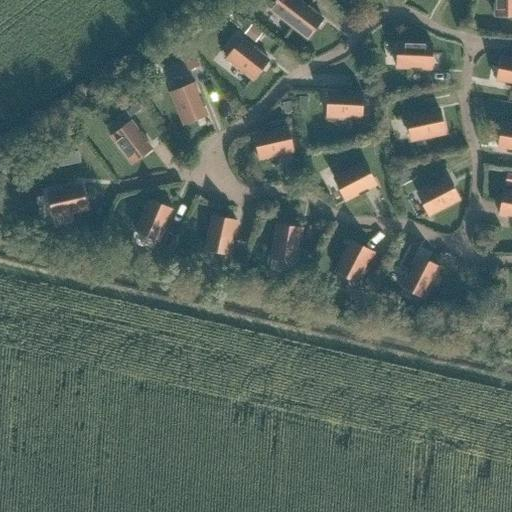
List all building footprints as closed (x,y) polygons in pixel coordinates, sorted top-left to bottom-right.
[(277,0),(270,9),(281,17),(308,38),(323,19),(299,0),(277,0)] [(511,0),(495,0),(495,16),(511,15),(511,0)] [(252,26),(245,34),(255,41),(261,33),(252,26)] [(242,38),(227,58),(254,79),(269,60),(242,38)] [(398,42),(397,67),(431,68),(432,43),(398,42)] [(194,55),(184,59),(188,70),(198,66),(194,55)] [(511,57),(501,56),(497,81),(511,83),(511,57)] [(194,83),(171,92),(184,124),(207,114),(194,83)] [(328,91),(327,116),(362,118),(363,93),(328,91)] [(134,98),(125,105),(132,114),(141,107),(134,98)] [(283,103),(286,114),(295,112),(292,100),(283,103)] [(440,108),(406,116),(412,140),(445,133),(440,108)] [(131,121),(111,136),(132,163),(152,148),(131,121)] [(511,124),(503,123),(498,147),(511,149),(511,124)] [(288,126),(254,134),(260,158),(293,151),(288,126)] [(79,151),(69,153),(71,164),(81,162),(79,151)] [(365,162),(334,178),(346,200),(376,184),(365,162)] [(83,178),(95,176),(93,167),(81,169),(83,178)] [(408,170),(398,175),(402,184),(413,179),(408,170)] [(448,177),(418,193),(429,215),(460,199),(448,177)] [(82,184),(48,192),(54,216),(87,209),(82,184)] [(511,190),(504,189),(500,214),(511,216),(511,190)] [(150,199),(136,231),(159,241),(173,209),(150,199)] [(213,215),(205,249),(230,254),(237,220),(213,215)] [(277,224),(272,258),(296,262),(302,228),(277,224)] [(247,242),(236,239),(234,249),(245,251),(247,242)] [(352,240),(336,271),(358,282),(374,252),(352,240)] [(306,249),(304,260),(313,262),(315,250),(306,249)] [(418,255),(402,286),(424,297),(440,267),(418,255)] [(398,284),(402,276),(392,270),(387,279),(398,284)] [(363,286),(371,290),(377,280),(369,276),(363,286)]
